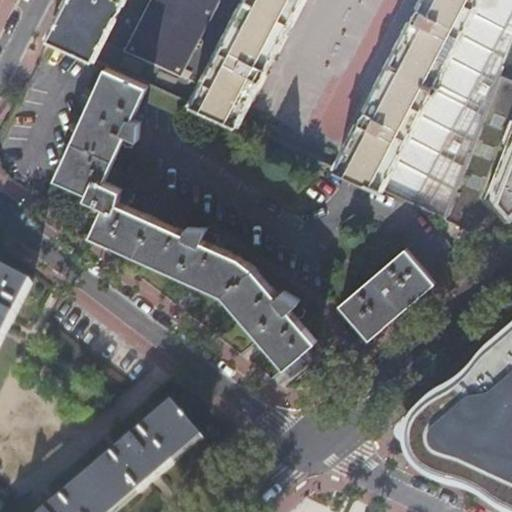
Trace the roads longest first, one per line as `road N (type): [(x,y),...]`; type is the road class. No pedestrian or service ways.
road 1 (residential): [(306,444),(0,212)]
road 2 (secondary): [(306,444),(511,273)]
road 3 (residential): [(444,511),(306,444)]
road 4 (residential): [(340,110),(395,0)]
